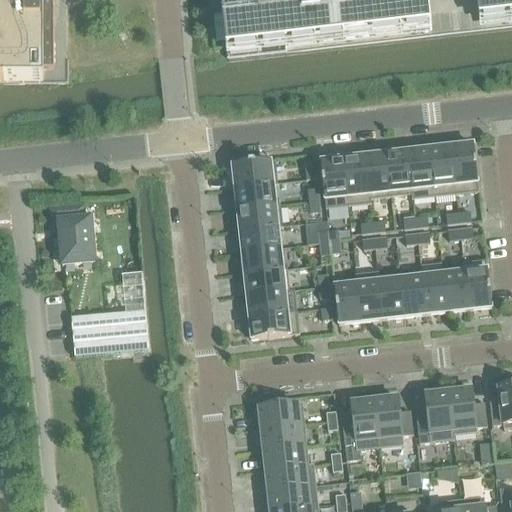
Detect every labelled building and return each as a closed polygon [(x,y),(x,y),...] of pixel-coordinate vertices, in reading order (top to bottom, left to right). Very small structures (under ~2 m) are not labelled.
[(0,0),(0,88),(4,88),(4,86),(42,86),(42,71),(54,71),(53,0),(0,0)] [(221,0),(229,62),(285,55),(284,47),(430,30),(426,0),(221,0)] [(511,0),(477,0),(480,24),(511,20),(511,0)] [(473,148),(450,151),(456,199),(478,196),(473,148)] [(450,151),(429,153),(434,201),(456,199),(450,151)] [(429,153),(408,156),(412,199),(411,199),(411,204),(434,201),(429,153)] [(408,156),(386,158),(391,201),(411,199),(412,199),(408,156)] [(386,158),(365,160),(369,203),(371,203),(391,201),(386,158)] [(365,160),(343,163),(348,210),(371,208),(371,203),(369,203),(365,160)] [(348,210),(343,163),(320,165),(325,213),(348,210)] [(232,169),(235,193),(273,189),(278,189),(275,165),(232,169)] [(316,183),(315,171),(305,172),(306,184),(316,183)] [(273,189),(235,193),(237,212),(275,208),(273,189)] [(308,194),(309,205),(319,204),(317,193),(308,194)] [(319,204),(309,205),(310,217),(320,216),(319,204)] [(275,208),(237,212),(239,236),(278,232),(282,231),(280,208),(275,208)] [(94,265),(90,221),(83,221),(82,209),(50,212),(53,238),(59,237),(61,268),(94,265)] [(470,216),(458,217),(459,227),(471,226),(470,216)] [(459,227),(458,217),(446,219),(447,229),(459,227)] [(427,221),(415,222),(416,232),(428,231),(427,221)] [(416,232),(415,222),(403,224),(404,234),(416,232)] [(384,226),(372,227),(373,237),(385,236),(384,226)] [(373,237),(372,227),(360,228),(361,238),(373,237)] [(278,232),(239,236),(242,256),(280,252),(278,232)] [(472,232),(460,233),(461,243),(473,242),(472,232)] [(461,243),(460,233),(448,235),(449,245),(461,243)] [(338,234),(328,235),(329,247),(339,246),(338,234)] [(318,236),(320,248),(329,247),(328,235),(318,236)] [(429,237),(417,238),(418,248),(430,247),(429,237)] [(418,248),(417,238),(405,239),(406,249),(418,248)] [(386,241),(374,243),(375,253),(387,251),(386,241)] [(375,253),(374,243),(362,244),(363,254),(375,253)] [(339,246),(329,247),(331,259),(341,257),(339,246)] [(329,247),(320,248),(321,260),(331,259),(329,247)] [(280,252),(242,256),(244,277),(282,272),(280,252)] [(462,267),(463,271),(464,271),(469,314),(491,312),(486,264),(462,267)] [(441,274),(441,279),(443,279),(447,317),(469,314),(464,271),(463,271),(441,274)] [(282,272),(244,277),(247,301),(285,296),(290,296),(287,272),(282,272)] [(379,276),(355,279),(355,283),(360,326),(383,324),(378,286),(380,285),(379,276)] [(398,278),(399,283),(400,283),(404,322),(425,319),(421,281),(423,281),(422,276),(398,278)] [(317,280),(318,291),(328,290),(327,278),(317,280)] [(441,279),(423,281),(421,281),(425,319),(447,317),(443,279),(441,279)] [(334,286),(338,329),(360,326),(355,283),(334,286)] [(399,283),(380,285),(378,286),(383,324),(404,322),(400,283),(399,283)] [(328,290),(318,291),(320,303),(330,302),(328,290)] [(285,296),(247,301),(249,320),(287,315),(285,296)] [(322,325),(332,324),(331,312),(321,313),(322,325)] [(287,315),(249,320),(251,344),(299,338),(296,314),(287,315)] [(148,355),(144,316),(72,322),(75,360),(148,355)] [(500,406),(490,407),(493,430),(503,428),(504,433),(511,432),(511,388),(499,390),(500,406)] [(470,390),(448,393),(453,439),(475,437),(475,432),(487,430),(484,407),(472,409),(470,390)] [(427,414),(416,415),(420,448),(454,444),(453,439),(448,393),(425,396),(427,414)] [(398,398),(374,401),(380,453),(404,450),(403,440),(413,438),(410,415),(400,417),(398,398)] [(342,423),(342,424),(344,445),(344,446),(355,445),(357,455),(380,453),(374,401),(351,404),(353,422),(342,423)] [(302,407),(259,412),(262,434),(304,429),(302,407)] [(336,416),(326,417),(327,426),(337,425),(336,416)] [(337,425),(327,426),(328,436),(338,435),(337,425)] [(304,429),(262,434),(264,454),(307,450),(304,429)] [(307,450),(264,454),(266,475),(314,469),(313,468),(309,469),(307,450)] [(341,458),(331,459),(332,468),(342,467),(341,458)] [(342,467),(332,468),(333,478),(343,477),(342,467)] [(314,469),(266,475),(268,495),(316,490),(314,469)] [(316,490),(268,495),(270,511),(300,511),(318,510),(316,490)] [(511,492),(499,493),(500,503),(501,511),(511,511),(511,498),(511,492)] [(345,500),(335,501),(336,509),(346,508),(345,500)] [(484,502),(460,504),(461,511),(495,511),(496,510),(485,511),(484,502)]
